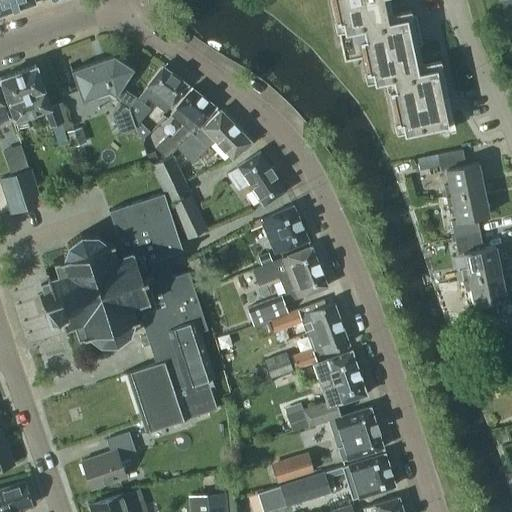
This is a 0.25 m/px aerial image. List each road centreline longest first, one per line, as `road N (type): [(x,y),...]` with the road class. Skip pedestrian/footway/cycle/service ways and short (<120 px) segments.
road 1 (residential): [(440,511),(330,205),(304,158),(266,114),(130,17)]
road 2 (residential): [(61,511),(6,350)]
road 3 (residential): [(511,125),(455,0)]
road 4 (residential): [(130,17),(96,13),(0,46)]
